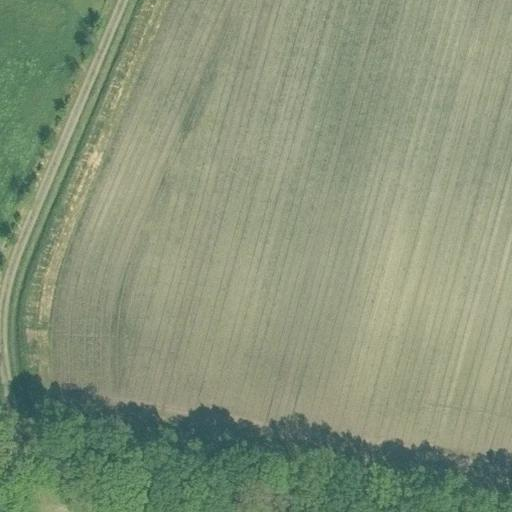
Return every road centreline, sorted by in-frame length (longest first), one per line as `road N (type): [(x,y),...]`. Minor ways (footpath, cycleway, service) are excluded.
road 1 (tertiary): [(353,511),(0,454)]
road 2 (track): [(0,318),(22,240),(123,0)]
